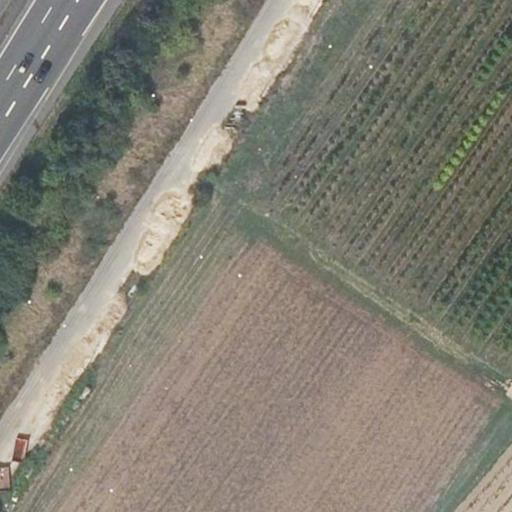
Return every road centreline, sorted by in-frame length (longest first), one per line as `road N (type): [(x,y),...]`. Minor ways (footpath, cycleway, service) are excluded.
road 1 (track): [(511,390),(172,172)]
road 2 (track): [(511,389),(435,511)]
road 3 (motorway): [(0,110),(67,0)]
